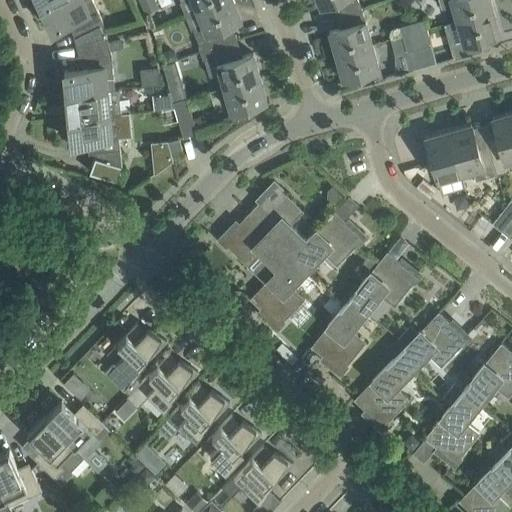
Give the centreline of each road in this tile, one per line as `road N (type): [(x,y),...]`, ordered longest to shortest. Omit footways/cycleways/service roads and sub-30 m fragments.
road 1 (residential): [(353,456),(142,251)]
road 2 (residential): [(511,285),(397,194),(367,112)]
road 3 (residential): [(142,251),(233,165),(318,120)]
road 4 (residential): [(0,395),(142,251)]
road 5 (residential): [(0,146),(29,75),(27,49),(4,0)]
road 6 (residential): [(367,112),(511,67)]
road 7 (residential): [(318,120),(281,0)]
